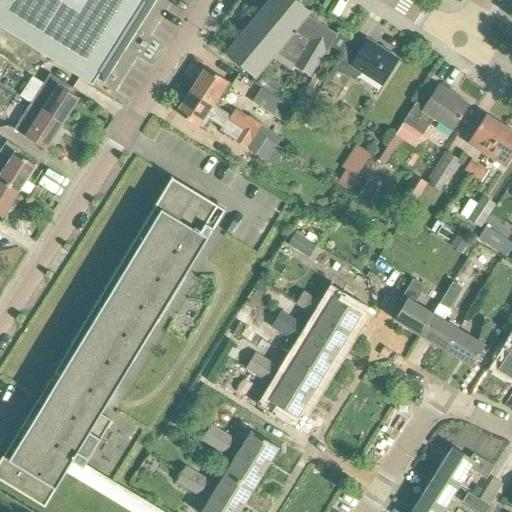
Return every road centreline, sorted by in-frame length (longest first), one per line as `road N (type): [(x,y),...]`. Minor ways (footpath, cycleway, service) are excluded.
road 1 (residential): [(0,326),(207,0)]
road 2 (residential): [(361,511),(427,404),(450,398),(511,426)]
